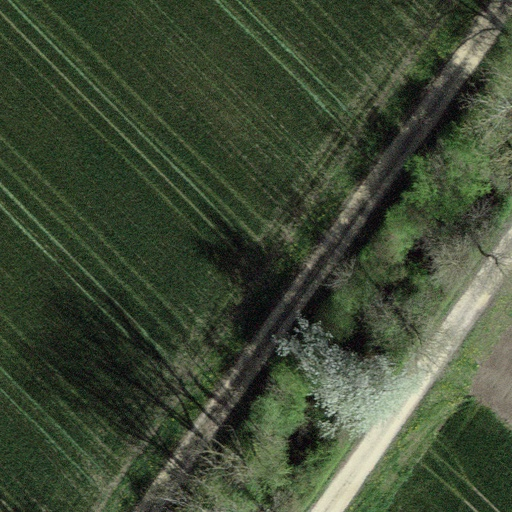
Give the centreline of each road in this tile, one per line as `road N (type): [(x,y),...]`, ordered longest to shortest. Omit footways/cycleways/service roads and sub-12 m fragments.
road 1 (track): [(502,0),(147,511)]
road 2 (track): [(317,511),(511,232)]
